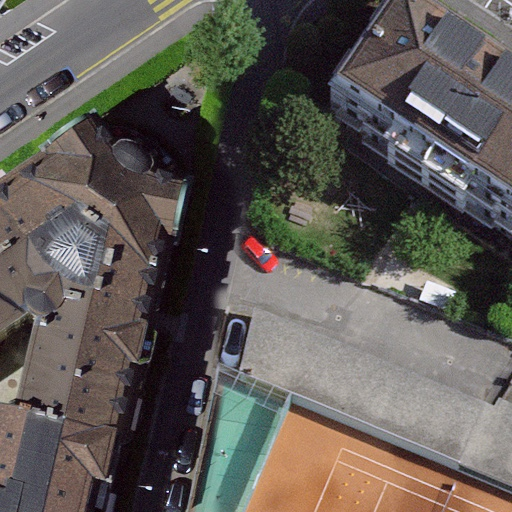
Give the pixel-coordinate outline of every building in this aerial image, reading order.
[(511,83),(410,13),(343,109),(511,225),(511,83)] [(0,341),(31,321),(44,329),(20,425),(119,450),(163,237),(178,237),(182,202),(153,192),(113,168),(91,139),(58,160),(66,173),(0,219),(0,341)] [(258,326),(246,385),(468,481),(491,415),(258,326)] [(511,423),(491,415),(468,481),(511,499),(511,423)] [(119,450),(20,425),(0,422),(0,511),(90,511),(95,492),(109,495),(119,450)]
